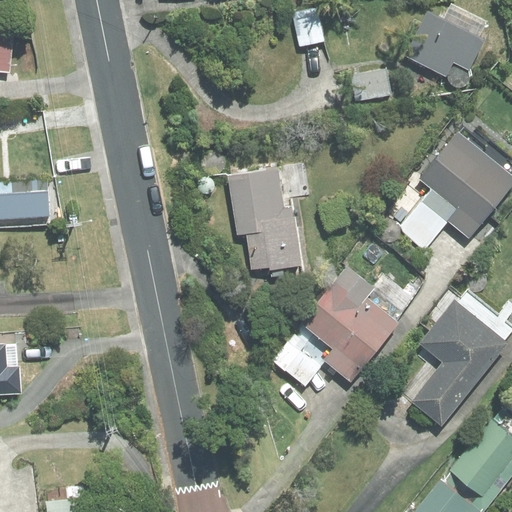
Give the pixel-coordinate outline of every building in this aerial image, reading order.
[(292,14),(297,48),(322,44),(315,10),(292,14)] [(403,58),(444,79),(452,65),(466,73),(482,41),(426,13),(403,58)] [(0,70),(12,72),(16,40),(3,39),(5,21),(0,19),(0,70)] [(385,72),(356,77),(360,102),(390,97),(385,72)] [(418,182),(430,191),(405,221),(426,238),(442,219),(468,240),(511,186),(511,182),(456,136),(418,182)] [(275,171),(227,179),(236,237),(245,235),(251,271),(268,268),(268,273),(299,268),(290,210),(282,211),(275,171)] [(13,193),(0,193),(0,220),(56,218),(55,195),(13,196),(13,193)] [(339,204),(320,209),(326,231),(345,225),(339,204)] [(300,326),(331,352),(322,363),(349,385),(396,327),(364,302),(372,292),(345,269),(300,326)] [(441,365),(409,406),(440,430),(505,347),(451,304),(418,347),(441,365)] [(225,325),(238,345),(260,333),(247,312),(225,325)] [(272,362),(304,388),(319,370),(298,353),(305,345),(294,336),(272,362)] [(0,397),(26,396),(25,370),(22,370),(21,347),(0,347),(0,397)] [(439,483),(415,511),(482,511),(511,475),(511,419),(501,410),(440,484),(439,483)] [(94,511),(94,500),(47,503),(47,511),(94,511)]
